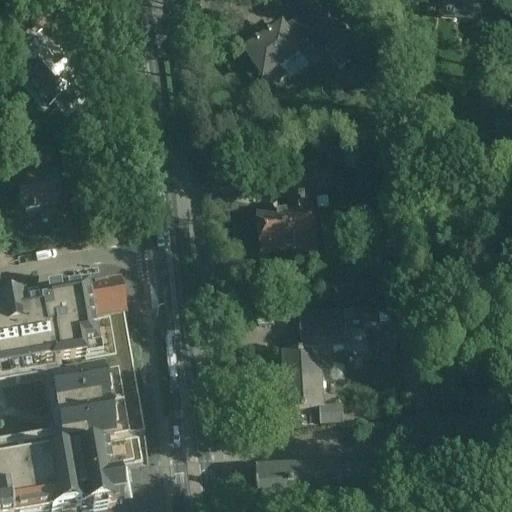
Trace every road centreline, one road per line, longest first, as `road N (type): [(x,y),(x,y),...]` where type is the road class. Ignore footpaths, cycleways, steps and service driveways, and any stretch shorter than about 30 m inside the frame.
road 1 (primary): [(206,511),(149,35)]
road 2 (primary): [(125,0),(163,283)]
road 3 (primary): [(163,283),(190,511)]
road 4 (residential): [(0,275),(108,257),(163,283)]
